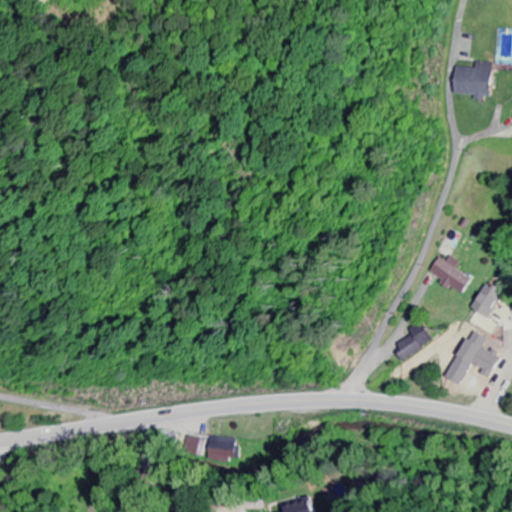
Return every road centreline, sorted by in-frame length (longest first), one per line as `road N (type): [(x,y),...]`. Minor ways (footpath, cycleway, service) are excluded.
road 1 (secondary): [(511,426),(403,405),(295,402),(0,440)]
road 2 (residential): [(342,401),(419,255),(444,175),(445,51),(459,0)]
road 3 (residential): [(148,418),(148,469),(177,485),(221,493),(230,500),(227,511)]
